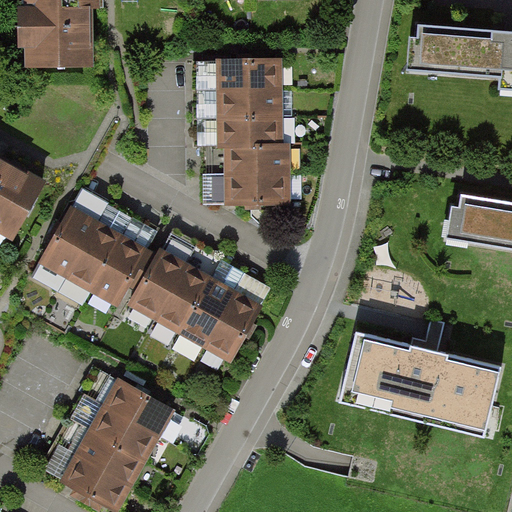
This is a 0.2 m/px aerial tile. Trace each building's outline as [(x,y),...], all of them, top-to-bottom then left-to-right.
[(95,9),(94,0),(27,0),(27,7),(21,7),(21,66),(86,66),(86,9),(95,9)] [(511,31),(421,25),(417,75),(511,82),(511,31)] [(228,205),(291,204),(290,139),(284,140),(282,62),(220,64),(221,140),(227,140),(228,205)] [(0,230),(12,237),(42,185),(0,160),(0,230)] [(511,201),(466,194),(458,243),(511,251),(511,201)] [(134,303),(159,258),(73,210),(43,263),(129,311),(134,303)] [(230,357),(259,306),(163,252),(159,258),(134,303),(230,357)] [(506,367),(356,331),(339,400),(489,435),(506,367)] [(57,481),(111,511),(164,416),(110,386),(57,481)]
